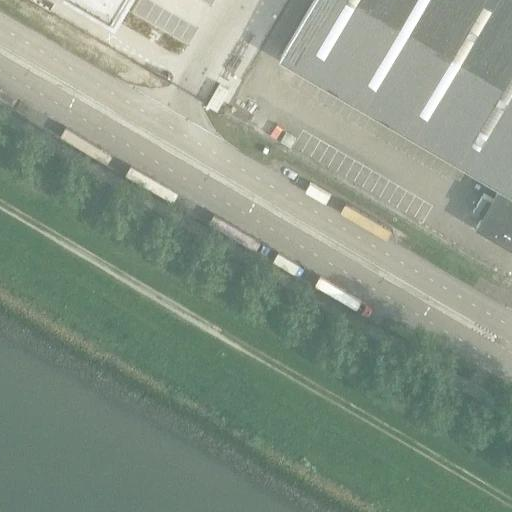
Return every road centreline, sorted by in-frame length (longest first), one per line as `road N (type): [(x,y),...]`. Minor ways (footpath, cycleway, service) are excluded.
road 1 (unclassified): [(0,68),(511,370)]
road 2 (unclassified): [(511,324),(0,23)]
